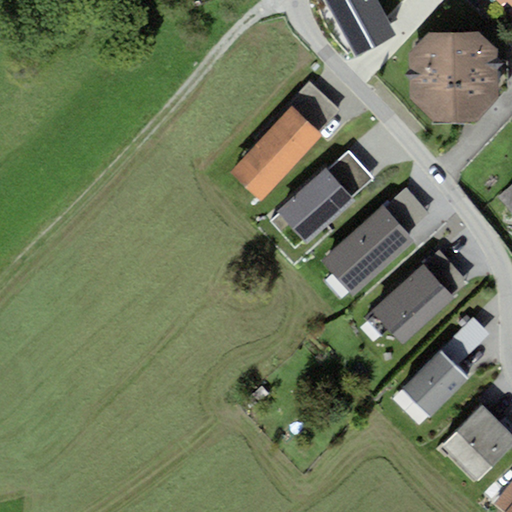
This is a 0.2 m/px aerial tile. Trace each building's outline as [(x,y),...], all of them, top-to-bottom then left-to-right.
[(430,33),(409,53),(410,69),(404,74),(410,80),(411,99),(434,121),(476,121),(499,96),(498,50),(482,34),(430,33)] [(341,110),(310,80),(285,107),(288,110),(230,172),(261,201),(323,136),(320,133),(341,110)] [(373,179),(348,152),(328,170),(325,168),(277,212),(307,245),(356,200),(354,197),(373,179)] [(511,184),(498,197),(511,211),(511,184)] [(430,215),(407,189),(391,204),(388,201),(320,262),(352,298),(416,241),(409,233),(430,215)] [(468,282),(440,251),(372,312),(403,345),(455,298),(453,296),(468,282)] [(490,333),(473,316),(402,389),(431,418),(469,379),(456,367),(490,333)] [(511,450),(511,433),(482,406),(443,448),(481,483),(511,450)] [(511,511),(511,481),(493,506),(501,511),(511,511)]
